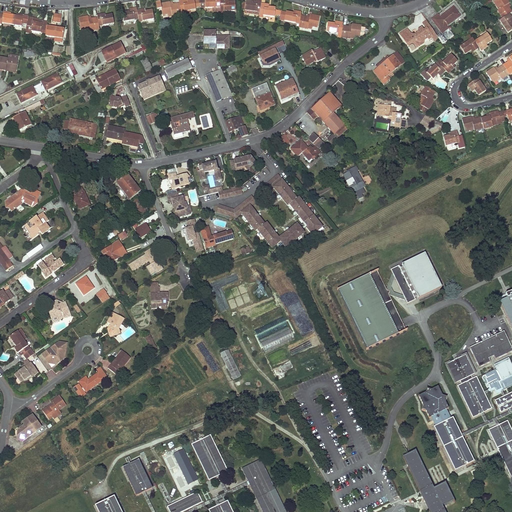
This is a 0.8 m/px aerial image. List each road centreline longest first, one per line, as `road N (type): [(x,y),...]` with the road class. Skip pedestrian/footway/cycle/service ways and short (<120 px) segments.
road 1 (residential): [(140,164),(278,130),(377,37),(385,12)]
road 2 (residential): [(39,146),(85,259),(0,321)]
road 3 (residential): [(511,43),(454,90),(467,106),(511,96)]
road 4 (residential): [(140,164),(189,279)]
